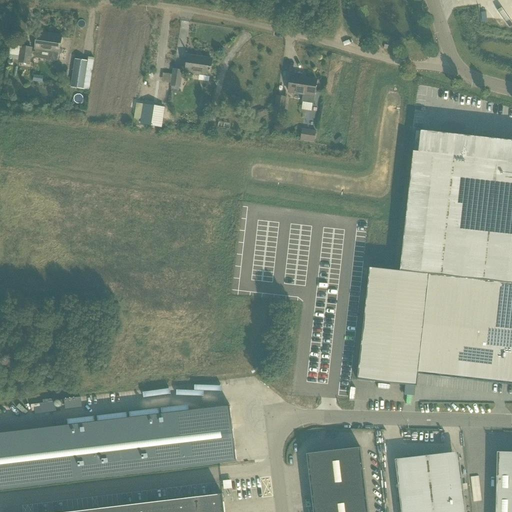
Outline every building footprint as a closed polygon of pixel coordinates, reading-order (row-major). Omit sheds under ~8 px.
[(36,44),(35,51),(50,53),(49,61),(57,62),(58,53),(59,53),(60,47),(61,37),(61,38),(49,37),(50,36),(38,34),(36,44)] [(19,64),(29,65),(31,49),(22,48),(19,64)] [(186,72),(210,76),(212,60),(211,60),(211,61),(200,59),(200,58),(188,56),(186,72)] [(71,88),(83,90),(88,62),(76,60),(71,88)] [(170,84),(170,87),(171,87),(179,88),(181,89),(183,71),(172,69),(172,75),(170,84)] [(302,102),(314,103),(314,96),(317,81),(291,77),(289,93),(303,95),(302,102)] [(285,98),(277,97),(275,113),(283,114),(285,98)] [(164,108),(144,105),(141,124),(161,127),(164,108)] [(263,110),(255,113),(257,119),(268,114),(266,110),(263,111),(263,110)] [(218,128),(230,130),(231,124),(219,122),(218,128)] [(370,268),(358,380),(416,387),(418,375),(511,385),(511,141),(415,131),(400,272),(370,268)] [(81,398),(64,400),(65,410),(82,408),(81,398)] [(230,407),(0,434),(0,490),(236,462),(230,407)] [(367,511),(360,449),(306,455),(313,511),(367,511)] [(511,511),(511,454),(498,454),(498,476),(496,476),(495,511),(511,511)] [(447,456),(407,461),(410,484),(398,486),(401,511),(465,511),(462,478),(450,479),(447,456)] [(224,511),(222,495),(79,511),(224,511)]
